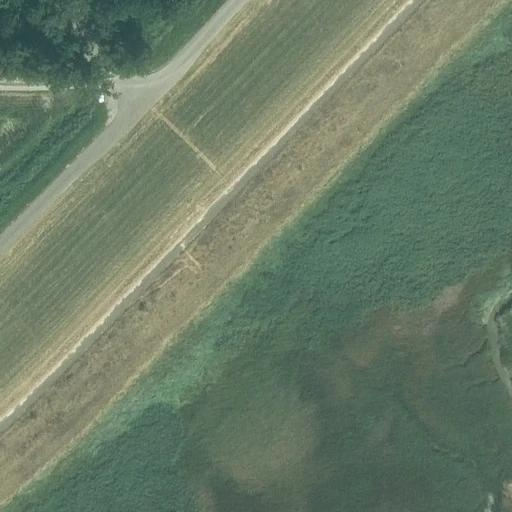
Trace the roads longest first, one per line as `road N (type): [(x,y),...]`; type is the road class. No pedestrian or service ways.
road 1 (unclassified): [(0,246),(240,0)]
road 2 (track): [(141,101),(109,80),(0,82)]
